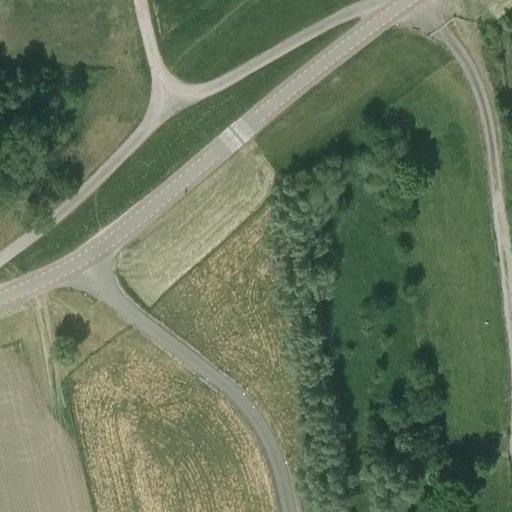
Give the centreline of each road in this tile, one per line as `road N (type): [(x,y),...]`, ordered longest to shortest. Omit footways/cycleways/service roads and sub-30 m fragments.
road 1 (unclassified): [(0,294),(76,269),(341,50),(416,0)]
road 2 (unknown): [(142,0),(168,120),(0,270)]
road 3 (track): [(511,346),(491,128),(468,67)]
road 4 (track): [(37,282),(50,406)]
